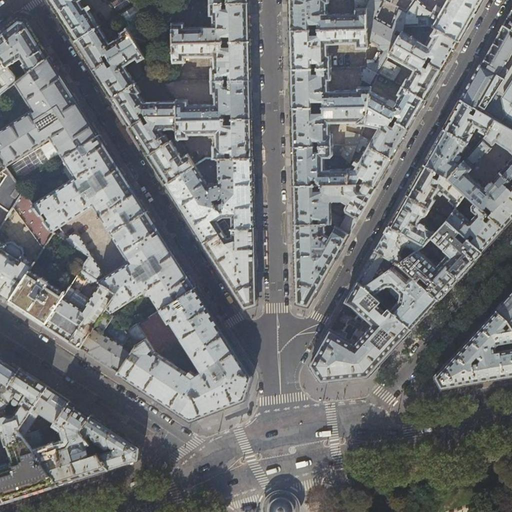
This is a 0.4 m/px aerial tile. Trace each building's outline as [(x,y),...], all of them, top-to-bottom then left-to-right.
[(80,1),(81,0),(49,0),(63,21),(76,41),(100,26),(87,6),(85,7),(80,1)] [(112,5),(118,14),(141,0),(113,0),(109,3),(112,5)] [(330,3),(330,0),(289,0),(290,9),(290,30),(368,29),(367,8),(370,0),(355,0),(356,9),(355,9),(356,14),(328,14),(328,3),(330,3)] [(370,0),(367,8),(368,29),(395,44),(402,31),(403,26),(406,11),(399,7),(391,26),(376,18),(384,0),(392,4),(392,3),(391,3),(391,0),(370,0)] [(419,0),(413,0),(406,11),(403,26),(433,26),(442,8),(435,4),(433,10),(420,0),(419,0)] [(447,0),(442,8),(433,26),(435,27),(459,41),(475,14),(482,0),(447,0)] [(250,2),(209,3),(209,16),(212,16),(212,26),(184,27),(184,23),(172,23),(172,36),(173,42),(251,40),(250,21),(250,2)] [(499,31),(500,31),(482,62),(481,62),(470,82),(461,100),(495,119),(511,128),(511,9),(507,18),(507,17),(499,31)] [(5,28),(0,32),(0,57),(7,66),(21,58),(24,63),(23,64),(28,73),(50,56),(37,36),(26,19),(19,18),(5,28)] [(100,26),(76,41),(85,55),(94,69),(136,43),(127,28),(120,32),(122,36),(111,43),(100,26)] [(450,57),(459,41),(435,27),(431,35),(433,36),(428,45),(402,31),(395,44),(443,70),(450,57)] [(368,29),(290,30),(291,48),(291,69),(331,68),(331,56),(329,56),(329,45),(356,44),(356,49),(369,49),(369,43),(371,43),(371,41),(378,46),(379,48),(373,60),(370,58),(366,59),(366,67),(378,74),(379,73),(386,60),(389,56),(395,44),(368,29)] [(251,40),(173,42),(173,50),(170,50),(168,52),(168,58),(170,60),(173,60),(173,63),(185,63),(185,57),(213,57),(213,68),(211,68),(211,80),(251,79),(251,60),(251,40)] [(146,58),(136,43),(94,69),(103,84),(112,98),(135,83),(136,82),(125,66),(136,59),(139,62),(146,58)] [(443,70),(395,44),(389,56),(414,70),(409,79),(406,78),(402,86),(426,99),(434,86),(443,70)] [(50,56),(28,73),(19,81),(16,83),(33,110),(0,130),(0,149),(2,153),(0,153),(0,158),(6,166),(51,137),(64,157),(80,147),(76,140),(79,138),(83,145),(99,134),(75,95),(50,56)] [(0,74),(10,87),(16,83),(19,81),(7,66),(0,57),(0,74)] [(400,67),(386,60),(379,73),(393,81),(400,67)] [(332,80),(331,68),(291,69),(292,86),(292,107),(368,106),(370,91),(371,87),(378,74),(366,67),(361,68),(362,87),(358,87),(357,90),(330,91),(329,80),(332,80)] [(251,79),(211,80),(211,93),(214,93),(214,104),(188,104),(188,100),(177,100),(177,101),(177,116),(177,120),(252,118),(252,99),(251,79)] [(141,92),(135,83),(112,98),(122,113),(130,126),(142,119),(139,114),(143,111),(146,116),(177,116),(177,101),(144,101),(139,93),(141,92)] [(426,99),(402,86),(397,94),(400,95),(394,105),(370,91),(368,106),(391,119),(395,114),(399,116),(396,122),(409,129),(417,115),(426,99)] [(487,135),(495,119),(461,100),(452,114),(444,129),(468,143),(474,133),(472,132),(475,125),(480,128),(479,130),(487,135)] [(366,123),(368,106),(292,107),(293,126),(293,147),(333,146),(333,134),(330,134),(330,123),(357,123),(357,126),(365,126),(366,123)] [(396,122),(391,119),(368,106),(366,123),(365,126),(378,128),(371,142),(361,136),(359,140),(393,158),(400,145),(409,129),(396,122)] [(177,120),(177,116),(146,116),(150,121),(146,124),(142,119),(130,126),(139,141),(148,155),(170,140),(166,134),(164,134),(161,129),(177,129),(177,120)] [(252,118),(177,120),(177,129),(178,136),(179,139),(189,139),(189,135),(215,134),(215,145),(213,145),(213,158),(218,158),(253,157),(253,134),(252,118)] [(511,128),(495,119),(487,135),(462,162),(448,177),(466,193),(475,201),(504,227),(511,218),(511,128)] [(464,151),(468,143),(444,129),(434,146),(424,164),(448,177),(462,162),(459,161),(461,158),(459,156),(462,150),(464,151)] [(99,134),(83,145),(87,152),(84,153),(80,147),(64,157),(76,177),(34,204),(41,215),(46,211),(50,218),(46,221),(53,231),(94,205),(130,262),(106,277),(78,234),(74,233),(67,237),(63,231),(57,235),(90,256),(81,269),(111,288),(117,292),(114,296),(108,306),(112,311),(147,289),(160,309),(174,300),(178,297),(196,286),(179,260),(116,161),(99,134)] [(359,140),(361,136),(346,134),(346,146),(357,145),(359,140)] [(171,140),(170,140),(148,155),(157,169),(166,183),(195,165),(187,153),(182,157),(171,140)] [(393,158),(359,140),(357,145),(355,151),(359,153),(363,146),(367,148),(355,169),(348,169),(348,184),(356,184),(359,180),(363,182),(361,184),(364,184),(368,184),(376,188),(384,173),(393,158)] [(355,151),(357,145),(346,146),(333,146),(293,147),(293,165),(294,185),(348,184),(348,169),(325,170),(325,158),(332,158),(332,157),(334,155),(342,155),(350,164),(355,151)] [(218,158),(219,183),(209,186),(195,164),(195,165),(166,183),(185,213),(196,231),(204,242),(223,230),(217,221),(224,216),(232,216),(232,227),(255,227),(254,191),(253,157),(218,158)] [(466,193),(448,177),(424,164),(416,179),(407,195),(431,208),(436,201),(435,197),(439,189),(451,196),(449,200),(456,207),(460,201),(466,193)] [(24,191),(7,168),(2,172),(6,175),(0,184),(0,205),(10,212),(13,208),(24,191)] [(294,185),(294,202),(295,224),(326,223),(331,223),(336,226),(350,233),(366,205),(376,188),(368,184),(364,184),(360,192),(357,191),(357,184),(356,184),(348,184),(294,185)] [(34,204),(24,191),(13,208),(27,218),(36,212),(53,235),(54,233),(53,231),(46,221),(41,215),(34,204)] [(427,216),(431,208),(407,195),(398,210),(389,225),(425,244),(431,238),(436,232),(426,226),(424,228),(419,225),(423,217),(424,217),(427,216)] [(463,204),(460,201),(456,207),(454,210),(449,217),(448,218),(447,219),(482,251),(491,241),(504,227),(475,201),(471,205),(472,210),(477,214),(476,215),(475,215),(474,216),(473,216),(472,217),(472,218),(472,219),(471,220),(471,221),(471,222),(460,211),(464,207),(463,204)] [(449,217),(454,210),(449,207),(444,214),(449,217)] [(440,227),(447,220),(442,217),(435,224),(440,227)] [(447,219),(447,220),(440,227),(436,232),(431,238),(448,253),(447,254),(447,253),(439,262),(436,266),(417,250),(416,250),(405,258),(399,262),(439,299),(447,289),(470,264),(482,251),(447,219)] [(326,223),(295,224),(296,260),(297,303),(309,306),(334,262),(350,233),(336,226),(330,236),(326,234),(326,223)] [(417,250),(425,244),(389,225),(382,238),(375,250),(393,259),(399,262),(405,258),(401,253),(406,246),(408,246),(416,250),(417,250)] [(255,247),(255,227),(232,227),(232,237),(228,238),(223,230),(204,242),(222,272),(245,308),(257,304),(256,272),(256,258),(255,247)] [(0,235),(0,295),(9,302),(34,265),(34,263),(23,256),(24,254),(24,253),(24,251),(23,249),(13,242),(12,242),(11,242),(9,242),(7,243),(6,243),(5,241),(5,239),(0,235)] [(390,265),(393,259),(375,250),(368,264),(358,281),(365,286),(391,267),(390,265)] [(399,262),(391,267),(365,286),(375,294),(387,285),(393,285),(399,291),(399,301),(391,309),(412,328),(416,324),(430,308),(439,299),(399,262)] [(45,272),(34,265),(9,302),(26,313),(45,325),(66,293),(42,278),(45,272)] [(108,292),(111,288),(81,269),(78,274),(98,287),(90,300),(70,287),(66,293),(45,325),(64,337),(81,348),(108,306),(114,296),(108,292)] [(370,320),(368,322),(371,325),(355,343),(331,329),(310,364),(322,381),(344,378),(368,375),(388,354),(412,328),(391,309),(388,307),(386,310),(379,304),(382,301),(375,294),(365,286),(358,281),(346,301),(353,305),(370,320)] [(196,286),(178,297),(184,306),(180,309),(174,300),(160,309),(168,322),(170,321),(201,370),(192,376),(154,351),(154,350),(137,323),(126,330),(136,345),(132,352),(139,357),(137,361),(129,356),(118,373),(137,385),(173,408),(184,415),(190,420),(191,420),(224,407),(245,399),(253,376),(223,329),(196,286)] [(511,292),(511,294),(497,310),(509,321),(511,326),(511,292)] [(114,315),(112,311),(108,306),(81,348),(99,360),(118,373),(129,356),(132,352),(103,333),(114,315)] [(511,347),(496,350),(495,346),(498,343),(511,340),(511,326),(509,321),(497,310),(482,326),(458,352),(436,376),(439,382),(442,387),(500,377),(511,374),(511,347)] [(0,354),(0,398),(20,368),(6,359),(0,354)] [(24,435),(19,429),(47,386),(33,377),(20,368),(0,398),(0,432),(2,432),(6,445),(8,444),(13,461),(0,464),(0,482),(6,501),(32,493),(60,484),(24,435)] [(58,393),(47,386),(19,429),(24,435),(27,434),(41,413),(56,423),(70,401),(58,393)] [(77,406),(70,401),(56,423),(64,428),(68,440),(44,447),(42,442),(44,438),(41,430),(27,434),(24,435),(60,484),(83,477),(109,469),(97,451),(88,439),(81,430),(91,415),(77,406)] [(81,430),(88,439),(90,435),(96,442),(102,447),(106,448),(107,448),(109,448),(109,447),(110,447),(110,446),(113,448),(112,450),(101,453),(99,449),(97,451),(109,469),(124,464),(139,459),(140,453),(141,447),(113,429),(91,415),(81,430)] [(131,484),(131,485),(132,489),(133,489),(134,488),(136,488),(138,487),(140,486),(141,485),(142,485),(142,484),(141,480),(140,480),(139,481),(137,482),(135,482),(133,483),(132,484),(131,484)] [(287,491),(284,490),(281,490),(278,491),(275,491),(272,493),(270,494),(268,496),(266,499),(265,501),(264,504),(263,507),(263,510),(263,511),(300,511),(300,509),(300,506),(299,503),(298,500),(297,498),(295,495),(292,494),(290,492),(287,491)]
